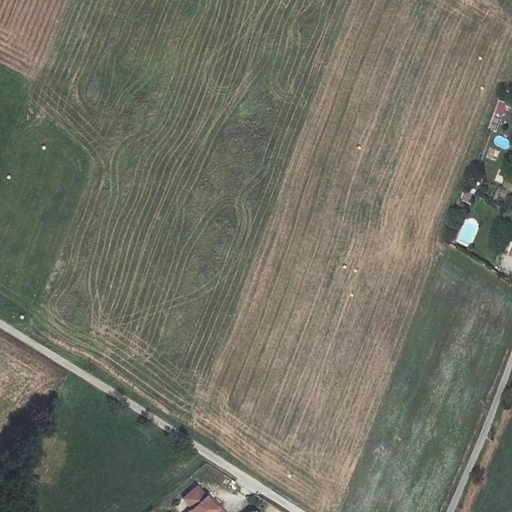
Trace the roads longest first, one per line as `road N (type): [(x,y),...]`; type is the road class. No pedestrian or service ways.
road 1 (unclassified): [(296,511),(0,322)]
road 2 (unclassified): [(451,511),(511,362)]
